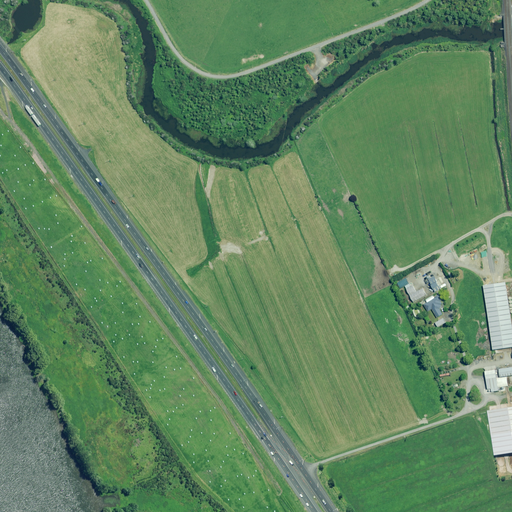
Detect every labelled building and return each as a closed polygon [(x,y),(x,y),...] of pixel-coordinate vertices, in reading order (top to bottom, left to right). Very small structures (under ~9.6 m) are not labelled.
[(440,289),(434,276),(428,279),(434,292),(440,289)] [(511,321),(510,316),(506,282),(483,286),(493,350),(511,346),(511,325),(511,322),(511,321)] [(410,295),(417,292),(413,285),(411,286),(409,284),(405,286),(410,295)] [(417,292),(410,295),(413,302),(427,295),(423,288),(417,292)] [(443,314),(440,309),(442,307),(441,305),(442,304),(440,301),(441,300),(439,296),(424,304),(428,311),(432,309),(437,318),(443,314)] [(445,323),(443,319),(435,323),(438,327),(445,323)] [(511,375),(511,367),(499,369),(500,377),(511,375)] [(496,370),(485,371),(486,379),(487,389),(491,389),(491,392),(498,391),(496,378),(496,370)] [(511,432),(511,407),(489,411),(492,436),(511,432)]
